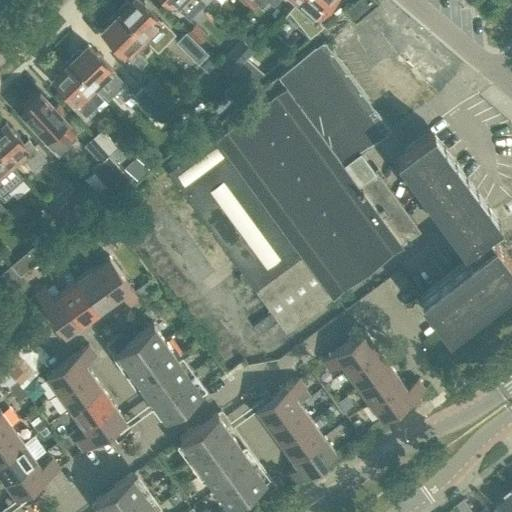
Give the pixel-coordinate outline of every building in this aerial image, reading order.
[(140,0),(132,0),(119,14),(143,38),(147,42),(148,42),(158,32),(167,40),(173,34),(164,25),(165,24),(140,0)] [(203,0),(168,0),(179,10),(180,9),(189,18),(195,12),(205,1),(203,0)] [(257,3),(253,0),(240,0),(251,10),(257,3)] [(296,0),(296,1),(289,9),(311,35),(315,32),(322,26),(315,16),(328,0),(296,0)] [(353,19),(376,0),(353,0),(344,8),(346,10),(353,19)] [(139,51),(147,42),(143,38),(119,14),(103,30),(131,59),(131,58),(140,67),(147,61),(138,52),(139,51)] [(187,31),(198,42),(206,34),(195,23),(187,31)] [(207,53),(186,31),(177,41),(198,62),(207,53)] [(253,50),(241,38),(218,63),(230,74),(253,50)] [(388,130),(322,40),(315,45),(315,44),(243,103),(221,120),(226,127),(168,169),(286,328),(287,328),(286,327),(419,229),(361,151),(388,130)] [(70,61),(95,86),(104,76),(108,80),(109,79),(118,88),(124,82),(115,74),(116,73),(88,44),(70,61)] [(85,120),(97,109),(93,104),(103,95),(95,86),(70,61),(54,77),(73,97),(68,101),(85,120)] [(173,98),(152,76),(142,86),(163,108),(173,98)] [(150,112),(158,104),(141,87),(133,95),(150,112)] [(74,132),(62,119),(64,118),(40,92),(21,108),(45,135),(53,128),(65,141),(74,132)] [(24,142),(6,122),(0,126),(0,151),(10,163),(20,155),(33,169),(45,158),(28,138),(24,142)] [(93,136),(109,154),(117,163),(131,150),(119,137),(114,142),(102,128),(93,136)] [(463,245),(469,240),(477,250),(420,294),(447,329),(511,279),(511,260),(486,226),(494,220),(427,131),(406,147),(396,155),(463,245)] [(108,155),(109,154),(93,136),(84,144),(99,160),(100,161),(108,155)] [(0,151),(0,196),(3,200),(12,193),(9,190),(23,178),(10,163),(0,151)] [(108,155),(100,161),(99,160),(91,167),(110,189),(127,174),(117,163),(109,154),(108,155)] [(81,189),(57,210),(68,222),(92,202),(81,189)] [(47,253),(55,246),(41,232),(33,239),(47,253)] [(45,268),(52,263),(47,255),(40,260),(45,268)] [(122,293),(132,286),(110,255),(93,267),(115,298),(122,293)] [(18,274),(10,265),(1,273),(9,282),(18,274)] [(98,310),(115,298),(93,267),(76,279),(98,310)] [(21,290),(29,283),(21,274),(13,280),(21,290)] [(59,291),(81,322),(98,310),(76,279),(59,291)] [(38,297),(48,290),(44,284),(34,291),(38,297)] [(126,299),(136,292),(134,290),(132,286),(122,293),(126,299)] [(48,290),(38,297),(42,303),(52,296),(48,290)] [(59,291),(52,296),(42,303),(64,334),(81,322),(59,291)] [(136,292),(126,299),(130,304),(140,298),(139,297),(136,292)] [(260,333),(277,321),(271,312),(254,325),(260,333)] [(117,348),(118,349),(129,365),(165,339),(153,322),(136,335),(126,341),(117,348)] [(346,368),(377,345),(365,328),(333,351),(341,361),(346,368)] [(123,336),(113,343),(117,348),(126,341),(123,336)] [(6,366),(0,374),(0,377),(10,388),(11,388),(20,400),(28,394),(20,384),(41,363),(49,356),(44,352),(29,337),(23,345),(13,358),(6,366)] [(117,348),(113,343),(110,339),(105,342),(112,352),(117,348)] [(165,339),(129,365),(141,382),(177,356),(165,339)] [(83,348),(90,357),(96,353),(89,344),(83,348)] [(358,385),(390,362),(377,345),(346,368),(358,385)] [(85,362),(90,357),(83,348),(78,352),(85,362)] [(328,355),(335,365),(341,361),(333,351),(328,355)] [(89,368),(85,362),(78,352),(46,375),(58,391),(89,368)] [(329,369),(335,365),(328,355),(322,359),(329,369)] [(153,399),(189,372),(177,356),(141,382),(153,399)] [(370,402),(402,379),(390,362),(358,385),(370,402)] [(89,368),(58,391),(70,408),(101,385),(89,368)] [(189,372),(153,399),(165,415),(201,389),(189,372)] [(268,424),(300,401),(295,394),(306,386),(299,376),(272,395),(266,400),(256,407),(268,424)] [(412,382),(419,392),(425,388),(417,378),(412,382)] [(402,379),(370,402),(382,418),(414,395),(406,385),(402,379)] [(414,395),(419,392),(412,382),(406,385),(414,395)] [(101,385),(70,408),(82,424),(113,402),(101,385)] [(266,400),(272,395),(265,386),(259,390),(262,395),(266,400)] [(256,407),(266,400),(262,395),(252,402),(256,407)] [(300,401),(268,424),(280,440),(312,418),(300,401)] [(116,426),(126,419),(113,402),(82,424),(87,432),(75,440),(83,450),(110,430),(116,426)] [(0,407),(0,432),(12,424),(0,408),(0,407)] [(228,504),(247,491),(255,484),(265,477),(217,411),(180,437),(228,504)] [(292,457),(324,435),(312,418),(280,440),(292,457)] [(116,426),(119,431),(129,424),(126,419),(116,426)] [(12,424),(0,432),(0,457),(24,441),(12,424)] [(42,434),(48,430),(45,426),(39,430),(42,434)] [(123,436),(119,431),(116,426),(110,430),(117,440),(123,436)] [(297,464),(304,474),(336,452),(324,435),(292,457),(297,464)] [(24,441),(0,457),(0,474),(4,480),(36,458),(24,441)] [(46,460),(54,471),(59,467),(52,456),(46,460)] [(48,475),(41,464),(36,458),(4,480),(16,497),(26,490),(33,486),(48,475)] [(48,475),(54,471),(46,460),(41,464),(48,475)] [(291,468),(299,478),(304,474),(297,464),(291,468)] [(293,483),(299,478),(291,468),(285,472),(293,483)] [(104,511),(161,511),(132,472),(95,498),(104,511)] [(268,482),(272,487),(277,483),(270,473),(265,477),(268,482)] [(259,489),(268,482),(265,477),(255,484),(259,489)] [(33,500),(39,495),(33,486),(26,490),(30,495),(33,500)] [(511,511),(511,486),(496,499),(506,511),(511,511)] [(20,502),(30,495),(26,490),(16,497),(20,502)] [(471,511),(472,511),(464,499),(457,504),(463,511),(471,511)]
